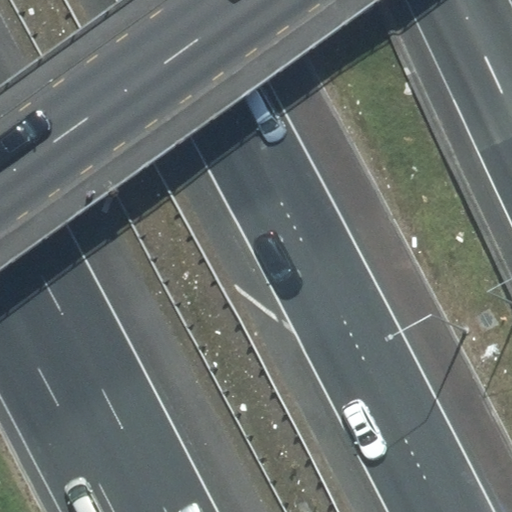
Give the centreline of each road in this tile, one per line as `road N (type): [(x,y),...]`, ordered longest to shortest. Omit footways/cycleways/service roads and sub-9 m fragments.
road 1 (motorway): [(174,0),(397,401),(449,511)]
road 2 (motorway): [(163,511),(0,200)]
road 3 (secondary): [(262,0),(0,186)]
